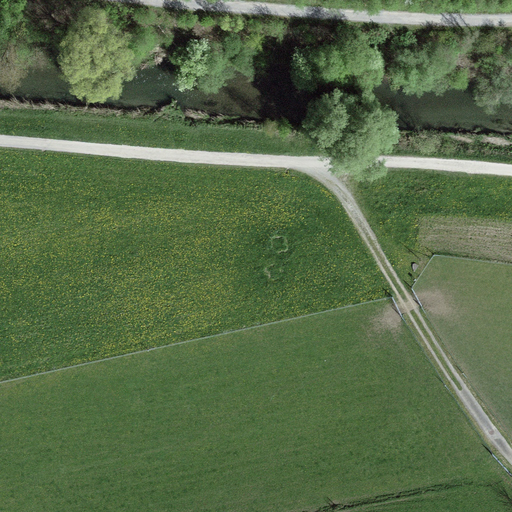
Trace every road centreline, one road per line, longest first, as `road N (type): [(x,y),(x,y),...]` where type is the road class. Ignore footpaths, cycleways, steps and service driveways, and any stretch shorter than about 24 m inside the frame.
road 1 (track): [(511,170),(0,140)]
road 2 (track): [(311,160),(340,192),(464,397),(511,460)]
